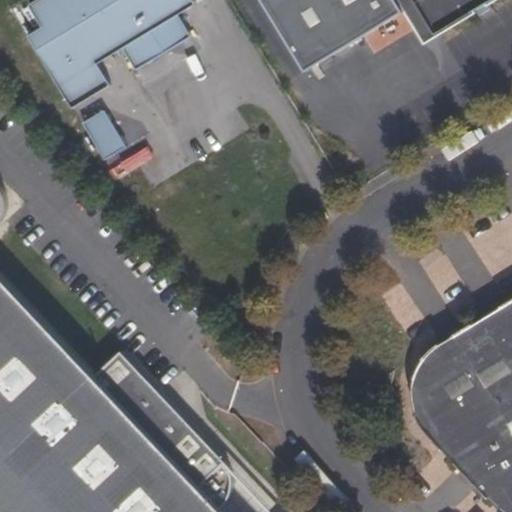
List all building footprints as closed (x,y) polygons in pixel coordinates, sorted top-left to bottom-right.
[(44,28),(30,37),(75,109),(113,86),(100,65),(197,5),(193,0),(41,0),(31,6),(44,28)] [(265,0),(309,72),(406,12),(427,44),(498,0),(265,0)] [(103,154),(125,142),(106,107),(84,119),(103,154)] [(230,511),(221,503),(230,494),(235,482),(234,470),(229,461),(210,440),(124,350),(98,375),(0,274),(0,225),(1,225),(2,223),(4,222),(5,220),(6,218),(7,217),(8,215),(9,213),(9,211),(10,208),(10,206),(10,204),(10,202),(10,200),(9,198),(9,196),(8,194),(7,192),(6,190),(5,188),(3,187),(2,185),(0,184),(0,183),(0,511),(230,511)] [(426,430),(450,456),(504,511),(511,511),(511,297),(438,343),(424,355),(416,369),(413,380),(411,398),(418,418),(426,430)]
